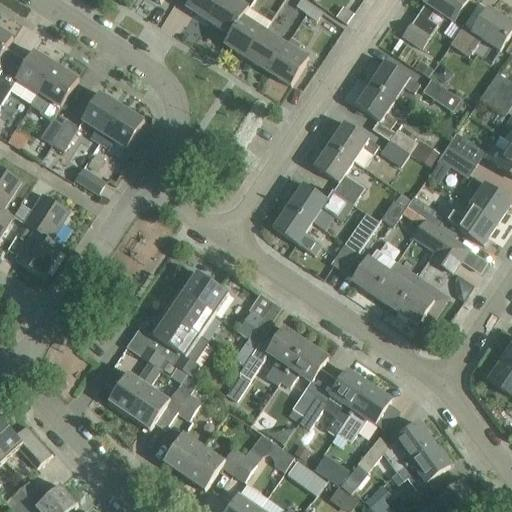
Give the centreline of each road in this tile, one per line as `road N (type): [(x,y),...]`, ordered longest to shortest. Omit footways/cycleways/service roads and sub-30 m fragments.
road 1 (residential): [(237,247),(393,0)]
road 2 (residential): [(145,184),(167,97),(153,66),(41,0)]
road 3 (residential): [(432,380),(237,247)]
road 4 (residential): [(144,511),(19,374)]
road 5 (residential): [(432,380),(511,267)]
road 6 (residential): [(0,151),(116,223)]
road 7 (residential): [(511,481),(432,380)]
